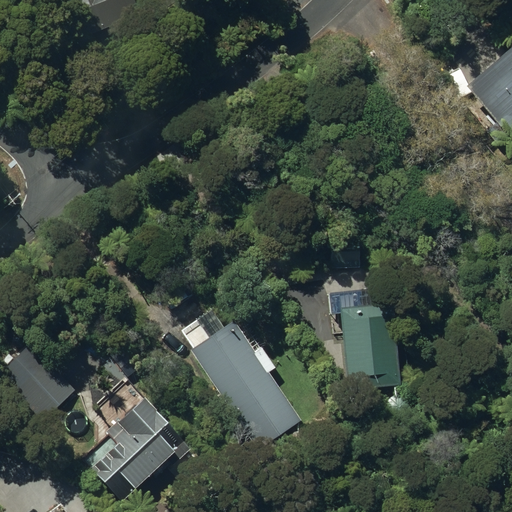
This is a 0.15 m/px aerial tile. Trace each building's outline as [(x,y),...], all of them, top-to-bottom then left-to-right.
[(67,0),(83,38),(143,14),(137,0),(67,0)] [(511,129),(511,43),(467,81),(497,118),(486,127),(498,141),(511,129)] [(366,265),(369,288),(388,285),(386,263),(366,265)] [(341,303),(349,387),(402,382),(393,299),(372,301),(370,288),(344,291),(345,303),(341,303)] [(190,346),(258,447),(302,417),(270,370),(276,366),(261,345),(255,349),(234,317),(223,324),(213,307),(182,327),(193,344),(190,346)] [(12,387),(42,419),(76,388),(46,356),(12,387)] [(82,454),(123,497),(175,448),(170,443),(182,432),(146,393),(82,454)]
